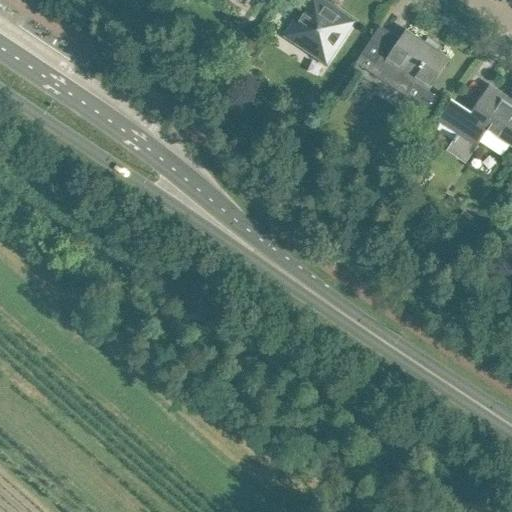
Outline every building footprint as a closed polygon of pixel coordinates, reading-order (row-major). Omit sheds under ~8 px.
[(292,0),(304,8),(286,34),(327,61),(343,38),(354,22),(322,0),(292,0)] [(381,26),(370,42),(357,63),(406,94),(430,110),(439,97),(429,90),(439,75),(450,58),(407,29),(401,38),(381,26)] [(452,99),(441,116),(437,121),(458,135),(455,140),(447,151),(464,162),(487,129),(511,145),(511,99),(490,85),(472,112),(452,99)] [(380,152),(371,166),(394,181),(403,167),(380,152)] [(474,218),(468,227),(479,234),(485,225),(474,218)]
